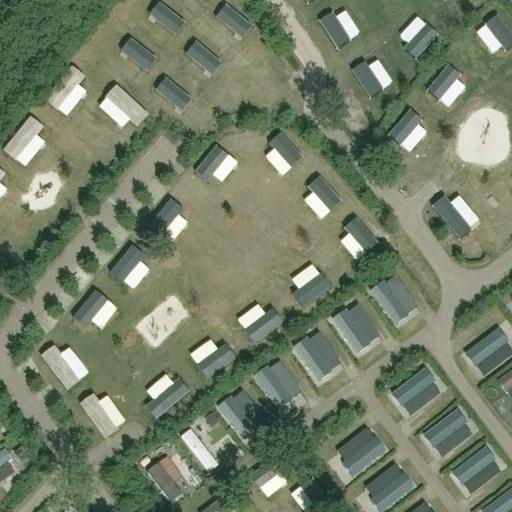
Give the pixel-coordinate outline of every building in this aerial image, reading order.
[(430,14),(451,36),(465,22),(444,1),(430,14)] [(288,40),(303,57),(321,43),(307,25),(288,40)] [(309,60),(322,77),(332,69),(319,52),(309,60)] [(511,183),(509,180),(495,193),(506,205),(511,199),(511,183)] [(497,253),(511,244),(485,202),(471,211),(497,253)] [(438,227),(461,268),(474,261),(451,220),(438,227)] [(403,261),(391,268),(403,288),(415,281),(403,261)] [(408,317),(383,283),(370,293),(395,327),(408,317)] [(174,327),(188,313),(175,299),(160,314),(174,327)] [(370,346),(346,311),(332,321),(357,355),(370,346)] [(383,347),(395,342),(386,321),(374,326),(383,347)] [(499,331),(466,356),(475,369),(509,344),(499,331)] [(331,374),(306,340),(293,349),(318,383),(331,374)] [(509,391),(511,388),(511,368),(499,379),(509,391)] [(292,403),(267,369),(254,378),(279,412),(292,403)] [(425,371),(392,396),(401,409),(435,383),(425,371)] [(415,424),(450,403),(440,387),(406,408),(415,424)] [(256,432),(231,399),(218,408),(243,442),(256,432)] [(457,412),(423,437),(433,450),(467,424),(457,412)] [(376,441),(343,466),(352,479),(386,453),(376,441)] [(487,450),(453,475),(463,488),(496,462),(487,450)] [(16,463),(0,472),(0,487),(23,475),(16,463)] [(404,477),(371,502),(377,511),(384,511),(414,490),(404,477)] [(511,491),(484,511),(510,511),(511,511),(511,491)] [(281,511),(293,511),(300,501),(290,495),(280,511),(281,511)]
